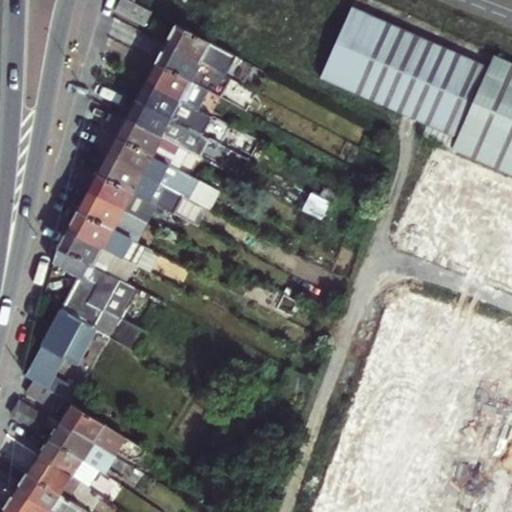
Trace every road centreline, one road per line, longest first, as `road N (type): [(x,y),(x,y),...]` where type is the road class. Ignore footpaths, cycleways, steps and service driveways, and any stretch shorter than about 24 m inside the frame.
road 1 (secondary): [(0,307),(67,0)]
road 2 (secondary): [(16,0),(0,247)]
